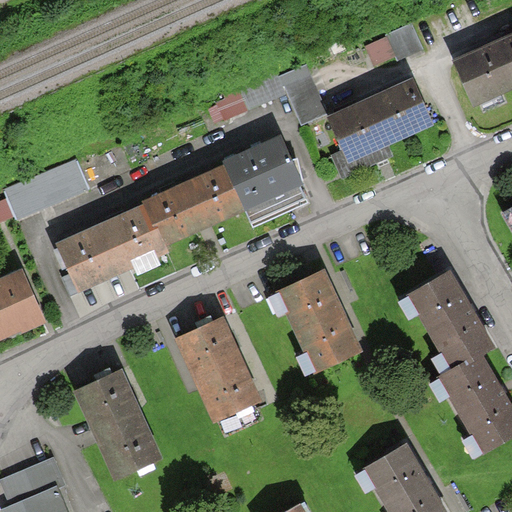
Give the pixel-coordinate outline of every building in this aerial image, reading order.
[(409,15),(363,35),(374,58),(396,49),(398,53),(422,43),(409,15)] [(511,26),(451,53),(471,100),(511,81),(511,26)] [(274,61),(232,81),(244,105),(286,84),(282,78),(274,61)] [(282,78),(286,84),(302,118),(325,107),(308,68),(282,78)] [(410,76),(324,115),(341,150),(329,156),(339,179),(389,156),(384,145),(432,123),(410,76)] [(221,161),(239,200),(245,212),(301,186),(285,152),(289,150),(280,130),(220,158),(221,161)] [(39,167),(53,198),(87,184),(73,152),(39,167)] [(239,200),(221,161),(144,197),(162,236),(239,200)] [(53,198),(39,167),(2,183),(16,215),(53,198)] [(144,197),(58,236),(72,266),(59,272),(68,292),(132,262),(130,257),(165,241),(162,236),(144,197)] [(319,265),(277,285),(315,363),(357,342),(319,265)] [(0,324),(38,308),(19,266),(0,274),(0,324)] [(446,267),(406,289),(449,365),(479,349),(489,343),(446,267)] [(217,310),(175,329),(221,430),(258,414),(251,398),(256,395),(217,310)] [(449,365),(437,372),(479,447),(511,428),(511,407),(479,349),(449,365)] [(117,363),(75,383),(116,470),(158,450),(117,363)] [(446,511),(403,438),(363,461),(392,511),(446,511)] [(50,449),(0,469),(12,499),(54,482),(62,479),(50,449)] [(12,499),(3,502),(6,511),(65,511),(54,482),(12,499)] [(302,511),(295,496),(266,511),(302,511)]
